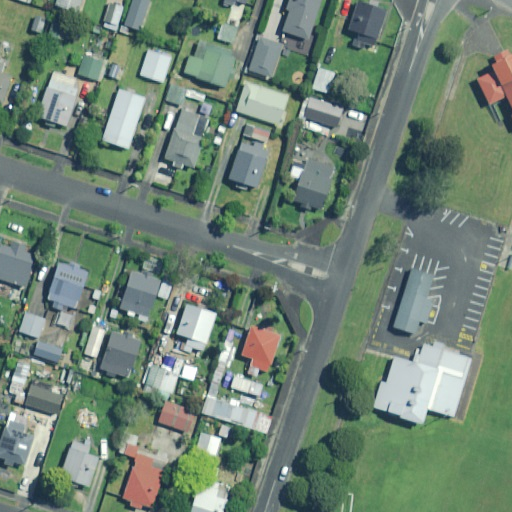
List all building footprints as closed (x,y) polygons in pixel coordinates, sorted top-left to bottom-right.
[(55,0),(54,4),(81,12),(85,0),(55,0)] [(150,1),(146,0),(133,0),(124,25),(139,31),(150,1)] [(176,8),(177,0),(165,0),(164,6),(176,8)] [(323,0),(289,0),(286,9),(290,11),(283,32),(309,40),(323,0)] [(387,12),(357,2),(347,30),(357,33),(353,45),(363,49),(365,43),(374,47),(387,12)] [(46,17),(36,14),(30,32),(40,35),(46,17)] [(68,25),(55,22),(50,38),(63,42),(68,25)] [(237,29),(222,24),(217,39),(233,44),(237,29)] [(283,45),(260,38),(250,71),(273,78),(283,45)] [(237,55),(207,44),(201,59),(191,56),(184,73),(225,88),(237,55)] [(172,58),(149,50),(140,75),(163,83),(172,58)] [(107,65),(87,57),(80,74),(100,82),(107,65)] [(474,110),(494,99),(511,132),(511,131),(511,60),(508,62),(505,57),(479,71),(482,76),(462,87),(474,110)] [(123,70),(111,65),(107,77),(119,81),(123,70)] [(0,66),(0,104),(2,106),(13,78),(1,73),(3,67),(0,66)] [(336,74),(319,69),(312,88),(329,94),(336,74)] [(53,72),(37,117),(46,120),(44,127),(54,130),(56,124),(65,126),(80,82),(53,72)] [(288,97),(246,83),(237,111),(278,125),(288,97)] [(200,93),(171,84),(166,101),(182,106),(185,96),(198,100),(200,93)] [(145,99),(119,90),(102,141),(128,149),(145,99)] [(343,108),(306,97),(300,117),(337,128),(343,108)] [(180,112),(166,159),(162,158),(154,183),(170,188),(172,180),(175,181),(178,169),(183,171),(184,165),(195,168),(209,121),(180,112)] [(270,133),(246,126),(243,135),(267,142),(270,133)] [(246,192),(248,186),(256,189),(269,152),(242,142),(228,179),(237,182),(234,188),(246,192)] [(330,181),(333,172),(337,158),(309,149),(302,172),(293,203),(321,211),(330,181)] [(10,242),(8,248),(0,244),(0,279),(24,288),(35,256),(24,252),(26,247),(10,242)] [(164,262),(146,257),(143,269),(160,274),(164,262)] [(88,272),(59,263),(46,305),(60,310),(62,304),(76,309),(88,272)] [(408,334),(411,323),(414,324),(420,303),(417,302),(425,278),(402,271),(385,327),(408,334)] [(171,284),(133,273),(122,308),(150,316),(156,295),(167,298),(171,284)] [(216,315),(187,305),(177,334),(188,338),(184,350),(190,352),(192,347),(203,351),(216,315)] [(72,316),(61,313),(58,323),(69,327),(72,316)] [(45,320),(26,314),(20,332),(39,338),(45,320)] [(105,331),(93,327),(84,354),(96,358),(105,331)] [(281,335),(252,327),(249,336),(244,335),(238,353),(243,354),(243,356),(252,359),(248,373),(256,375),(257,369),(270,373),(281,335)] [(109,372),(108,376),(114,378),(115,373),(130,378),(141,342),(112,333),(101,369),(109,372)] [(234,345),(223,341),(211,380),(222,384),(234,345)] [(63,350),(39,342),(34,355),(58,363),(63,350)] [(412,426),(416,412),(444,420),(461,358),(416,346),(410,364),(387,357),(379,386),(371,384),(364,412),(412,426)] [(199,357),(188,354),(185,364),(196,367),(199,357)] [(29,365),(18,361),(9,392),(19,395),(29,365)] [(179,375),(152,365),(145,384),(173,394),(179,375)] [(263,385),(234,377),(231,388),(259,396),(263,385)] [(62,397),(32,387),(26,406),(56,416),(62,397)] [(230,404),(207,397),(202,413),(266,434),(272,416),(238,405),(239,402),(232,400),(230,404)] [(190,410),(165,402),(159,423),(184,431),(190,410)] [(8,421),(0,447),(0,458),(7,461),(5,466),(12,468),(14,463),(25,466),(34,437),(22,434),(24,425),(8,421)] [(236,430),(222,424),(217,436),(231,442),(236,430)] [(222,439),(200,433),(193,457),(215,463),(222,439)] [(72,442),(61,478),(89,487),(98,458),(87,455),(89,448),(72,442)] [(136,447),(121,443),(118,453),(133,457),(136,447)] [(153,458),(137,454),(124,500),(131,502),(130,506),(143,509),(144,506),(153,508),(163,471),(150,468),(153,458)] [(224,511),(233,485),(202,475),(190,511),(224,511)]
